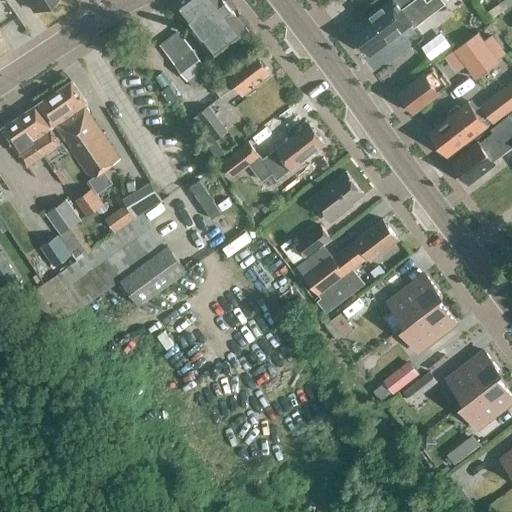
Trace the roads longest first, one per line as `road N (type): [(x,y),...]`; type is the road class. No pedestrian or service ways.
road 1 (secondary): [(511,307),(274,0)]
road 2 (tertiary): [(0,85),(130,0)]
